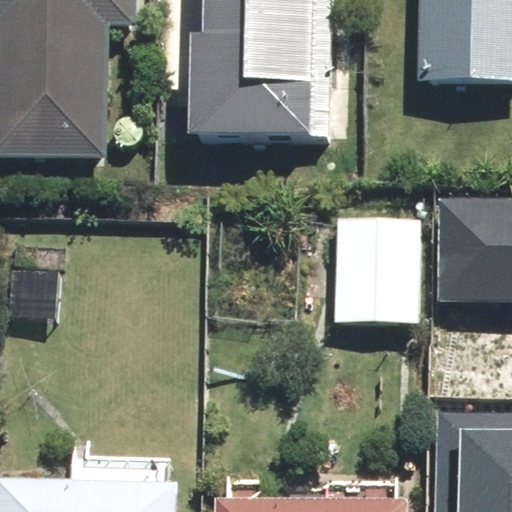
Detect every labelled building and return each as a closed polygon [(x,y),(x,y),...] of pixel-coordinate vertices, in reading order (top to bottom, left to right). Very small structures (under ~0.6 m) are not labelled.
[(0,0),(0,160),(118,161),(119,29),(145,29),(145,0),(0,0)] [(307,135),(311,0),(205,0),(204,35),(194,34),(191,131),(307,135)] [(511,0),(419,0),(418,82),(511,82),(511,0)] [(511,200),(444,201),(444,300),(511,300),(511,200)] [(429,224),(346,222),(344,326),(427,328),(429,224)] [(511,511),(511,411),(437,410),(435,511),(511,511)] [(190,511),(191,484),(4,479),(3,511),(190,511)] [(410,511),(410,501),(214,499),(213,511),(410,511)]
